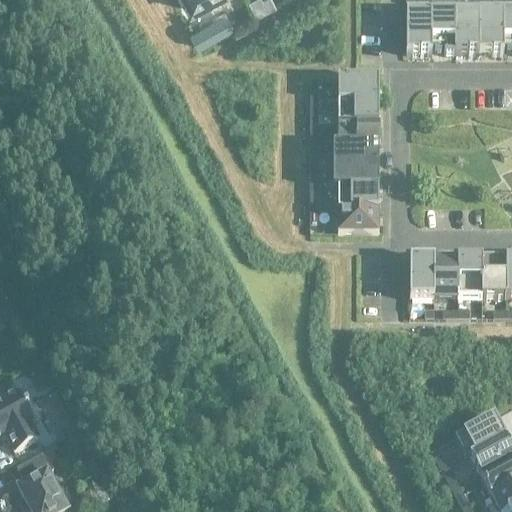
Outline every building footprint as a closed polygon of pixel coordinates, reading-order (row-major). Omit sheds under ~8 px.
[(183,0),(188,8),(202,0),(183,0)] [(209,18),(187,31),(196,45),(218,33),(209,18)] [(428,18),(404,18),(404,59),(425,59),(428,59),(428,18)] [(452,18),(428,18),(428,59),(430,59),(430,55),(441,55),(441,59),(452,59),(452,18)] [(476,18),(452,18),(452,59),(466,59),(473,59),(476,59),(476,18)] [(500,18),(476,18),(476,59),(490,59),(497,59),(500,59),(500,18)] [(511,18),(500,18),(500,59),(502,59),(502,55),(511,54),(511,18)] [(376,84),(335,84),(335,107),(376,107),(376,104),(376,102),(375,102),(375,98),(376,98),(376,97),(376,84)] [(376,107),(335,107),(335,129),(376,129),(376,107)] [(316,117),(308,117),(308,129),(316,129),(316,117)] [(308,129),(308,141),(316,141),(316,129),(308,129)] [(376,129),(335,129),(335,150),(376,150),(377,150),(377,129),(376,129)] [(376,172),(376,160),(376,151),(376,150),(335,150),(330,150),(330,172),(376,172)] [(335,193),(376,193),(376,172),(330,172),(330,193),(335,193)] [(376,193),(335,193),(335,215),(376,215),(376,212),(376,211),(375,211),(375,198),(376,198),(376,197),(376,193)] [(376,215),(335,215),(335,238),(376,238),(376,215)] [(431,263),(407,263),(407,304),(431,304),(431,263)] [(455,263),(431,263),(431,304),(455,304),(455,263)] [(468,263),(455,263),(455,304),(479,304),(479,263),(475,263),(473,263),(473,264),(469,264),(469,263),(468,263)] [(503,263),(479,263),(479,304),(503,304),(503,263)] [(511,263),(503,263),(503,304),(511,303),(511,263)] [(0,299),(0,326),(12,320),(0,299)] [(455,323),(455,315),(443,315),(443,323),(455,323)] [(467,315),(455,315),(455,323),(467,324),(467,315)] [(511,315),(503,315),(503,323),(511,323),(511,315)] [(39,366),(25,374),(36,393),(49,385),(39,366)] [(0,403),(0,442),(3,441),(12,457),(38,443),(29,427),(33,425),(16,394),(0,403)] [(491,422),(452,444),(463,464),(467,462),(467,461),(502,442),(491,422)] [(511,461),(511,459),(502,442),(467,461),(467,462),(477,480),(511,461)] [(24,507),(26,511),(63,511),(45,477),(51,474),(42,457),(14,472),(23,489),(18,492),(17,492),(15,493),(17,495),(23,506),(22,506),(23,508),(24,507)] [(439,476),(446,473),(440,461),(433,465),(439,476)] [(511,485),(511,461),(477,480),(488,499),(511,485)] [(446,473),(439,476),(445,488),(452,484),(446,473)] [(84,487),(83,488),(96,510),(108,503),(96,481),(84,487)] [(494,511),(508,511),(511,510),(511,485),(488,499),(494,511)] [(458,511),(464,511),(467,511),(461,499),(454,503),(458,511)]
